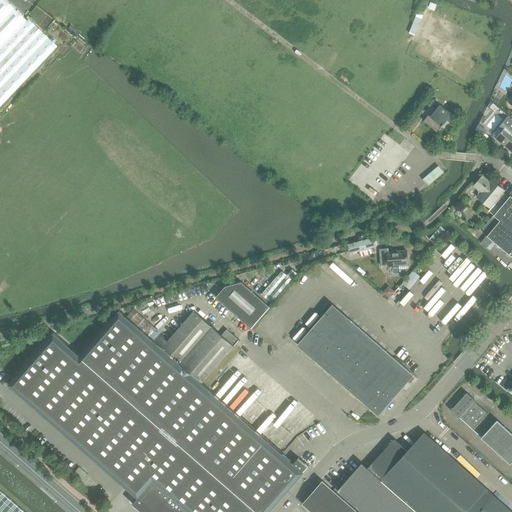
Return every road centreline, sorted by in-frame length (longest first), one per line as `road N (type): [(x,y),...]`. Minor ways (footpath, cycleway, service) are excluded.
road 1 (tertiary): [(280,511),(354,435),(420,409)]
road 2 (tertiary): [(420,409),(506,309)]
road 3 (unclassified): [(511,493),(420,409)]
